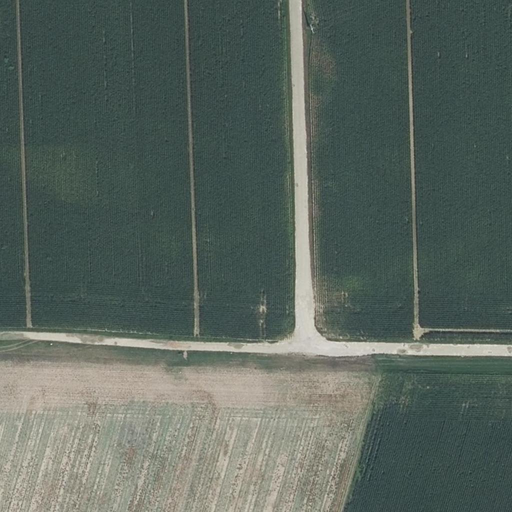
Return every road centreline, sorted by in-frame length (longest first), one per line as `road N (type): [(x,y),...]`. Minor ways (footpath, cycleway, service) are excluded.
road 1 (unclassified): [(305,343),(294,0)]
road 2 (track): [(0,335),(236,348),(305,343)]
road 3 (unclassified): [(305,343),(511,349)]
